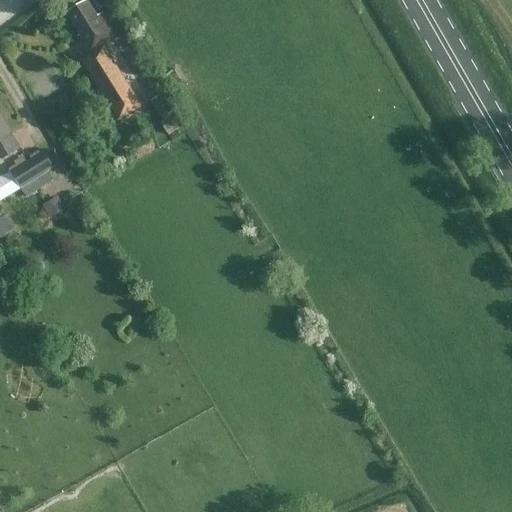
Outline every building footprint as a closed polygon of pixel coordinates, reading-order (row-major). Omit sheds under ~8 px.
[(102,14),(97,17),(88,2),(67,14),(80,36),(78,37),(90,56),(82,61),(119,121),(141,107),(104,48),(118,39),(102,14)] [(164,95),(152,101),(163,122),(174,115),(164,95)] [(0,142),(12,135),(0,114),(0,142)] [(12,135),(0,142),(0,156),(2,160),(21,149),(12,135)] [(11,172),(27,198),(53,182),(48,172),(53,169),(43,153),(11,172)] [(45,205),(43,206),(46,211),(51,219),(66,210),(60,200),(57,197),(45,205)]
